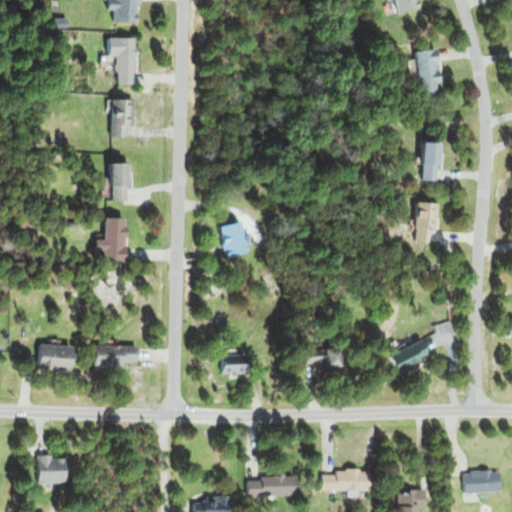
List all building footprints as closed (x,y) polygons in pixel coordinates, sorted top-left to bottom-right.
[(108,22),(132,22),(132,0),(100,0),(100,10),(108,11),(108,22)] [(110,84),(129,84),(128,38),(101,38),(101,56),(110,56),(110,84)] [(410,51),(414,94),(434,92),(430,49),(410,51)] [(129,100),(106,100),(105,137),(120,138),(121,125),(128,125),(129,100)] [(416,181),(431,181),(432,163),(436,163),(437,144),(413,143),(412,166),(416,166),(416,181)] [(101,187),(106,187),(106,201),(121,201),(120,183),(124,183),(123,163),(99,164),(101,187)] [(432,204),(415,203),(415,211),(409,211),(408,242),(425,242),(425,230),(431,230),(432,204)] [(118,261),(119,219),(99,218),(98,240),(88,239),(88,251),(99,251),(98,261),(118,261)] [(214,226),(219,257),(240,253),(234,222),(214,226)] [(511,317),(504,317),(502,339),(511,340),(511,317)] [(422,361),(414,341),(382,353),(389,373),(422,361)] [(32,368),(64,369),(65,345),(32,344),(32,368)] [(131,344),(88,345),(88,364),(131,363),(131,344)] [(298,348),(298,363),(314,362),(315,371),(325,371),(324,348),(298,348)] [(236,355),(215,354),(215,372),(235,372),(236,355)] [(32,456),(32,482),(61,481),(60,455),(32,456)] [(316,489),(343,490),(343,496),(362,497),(363,469),(331,468),(331,474),(317,474),(316,489)] [(494,470),(458,471),(459,492),(495,491),(494,470)] [(289,494),(288,476),(242,477),(242,495),(289,494)] [(410,511),(410,508),(419,508),(419,488),(400,489),(400,493),(391,493),(391,511),(410,511)] [(222,511),(223,495),(200,494),(200,502),(186,501),(185,511),(222,511)]
